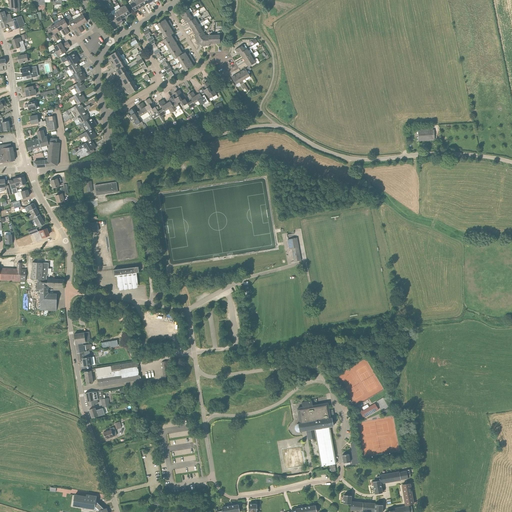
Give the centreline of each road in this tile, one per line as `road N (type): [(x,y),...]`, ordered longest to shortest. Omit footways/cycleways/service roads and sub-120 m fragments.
road 1 (unclassified): [(511,162),(445,153),(355,159),(272,125),(136,153)]
road 2 (unclassified): [(117,511),(81,402),(67,291)]
road 3 (residential): [(187,309),(67,291)]
